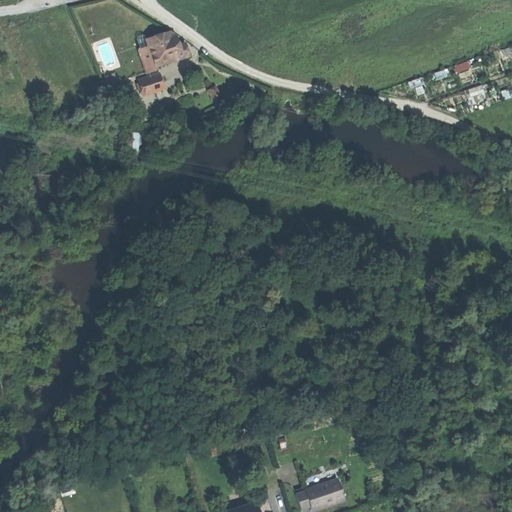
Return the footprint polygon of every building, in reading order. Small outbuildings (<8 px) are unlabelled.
[(157,70),(159,74),(189,65),(182,44),(178,45),(174,31),(159,35),(148,39),(150,45),(157,70)] [(147,73),(157,70),(150,45),(139,48),(147,73)] [(119,84),(116,74),(104,78),(108,88),(119,84)] [(164,89),(159,74),(139,81),(140,84),(136,85),(139,93),(143,92),(144,95),(164,89)] [(213,100),(221,96),(216,86),(208,91),(213,100)] [(125,151),(133,151),(134,136),(126,135),(125,151)] [(338,480),(295,494),(298,502),(301,511),(312,507),(313,511),(345,500),(338,480)] [(59,488),(61,496),(73,493),(70,485),(59,488)]
